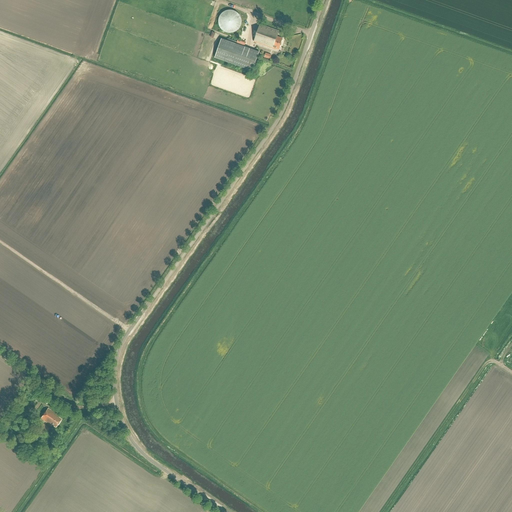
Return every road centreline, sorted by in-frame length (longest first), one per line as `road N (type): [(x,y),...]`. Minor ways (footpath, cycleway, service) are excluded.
road 1 (unclassified): [(224,511),(131,440),(117,405),(118,350),(277,120),(323,0)]
road 2 (track): [(129,329),(0,239)]
road 3 (track): [(117,402),(75,408),(0,353)]
road 4 (track): [(86,407),(15,511)]
